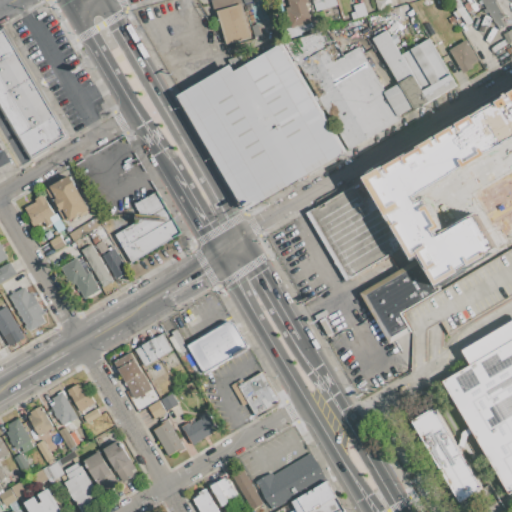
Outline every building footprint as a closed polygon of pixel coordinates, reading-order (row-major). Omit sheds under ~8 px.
[(241,0),(252,37),(226,45),(217,13),(215,14),(211,0),(241,0)] [(287,0),(307,0),(314,21),(308,23),(310,30),(300,33),(298,26),(295,27),(292,15),(289,16),(286,7),(289,6),(287,0)] [(335,0),(337,6),(316,12),(313,3),(312,4),(310,0),(335,0)] [(374,0),(390,0),(393,7),(378,12),(374,0)] [(453,12),(457,9),(451,0),(458,0),(472,23),(467,26),(461,16),(457,19),(453,12)] [(481,0),(495,0),(505,17),(501,19),(505,26),(499,29),(495,22),(494,23),(481,0)] [(365,8),(367,14),(352,19),(350,13),(355,11),(353,5),(363,2),(365,8)] [(251,26),(259,24),(263,36),(255,38),(251,26)] [(0,105),(0,29),(4,27),(69,138),(31,160),(0,105)] [(402,55),(429,39),(457,87),(415,111),(413,108),(400,116),(401,118),(349,149),(299,64),(337,42),(344,55),(359,46),(386,91),(399,84),(372,39),(387,30),(402,55)] [(503,34),(511,30),(511,31),(511,41),(508,43),(503,34)] [(466,40),(480,64),(463,74),(449,50),(466,40)] [(245,210),(177,95),(179,94),(229,64),(230,64),(235,72),(281,44),(344,151),(298,179),(245,210)] [(478,125),(506,108),(511,118),(511,179),(484,196),(452,142),(445,131),(472,115),(478,125)] [(445,131),(452,142),(435,151),(429,140),(445,131)] [(0,143),(10,160),(0,165),(0,143)] [(457,153),(471,177),(464,182),(449,157),(457,153)] [(419,237),(347,279),(309,213),(380,171),(419,237)] [(90,209),(67,223),(47,188),(69,174),(90,209)] [(165,206),(144,218),(136,204),(157,192),(165,206)] [(44,221),(35,226),(35,225),(33,226),(30,221),(32,220),(25,208),(36,201),(35,199),(43,194),(55,214),(57,213),(65,228),(58,232),(53,223),(47,227),(44,221)] [(173,218),(130,243),(123,231),(144,218),(165,206),(173,218)] [(423,257),(496,215),(511,243),(511,248),(441,289),(429,268),(423,257)] [(73,241),(69,233),(98,216),(102,224),(73,241)] [(132,262),(123,247),(130,243),(173,218),(181,233),(132,262)] [(60,235),(65,244),(55,250),(50,241),(60,235)] [(103,241),(107,248),(114,245),(129,272),(118,278),(97,244),(103,241)] [(0,242),(8,257),(0,261),(0,242)] [(82,250),(91,244),(113,281),(103,287),(82,250)] [(511,294),(447,332),(440,320),(415,335),(412,331),(401,312),(437,292),(441,289),(511,248),(511,294)] [(390,344),(361,293),(423,257),(429,268),(424,270),(437,292),(401,312),(412,331),(390,344)] [(76,283),(72,286),(61,267),(76,258),(86,274),(90,272),(100,289),(85,298),(76,283)] [(16,274),(0,282),(0,268),(9,263),(16,274)] [(27,325),(10,296),(24,288),(28,295),(32,292),(44,313),(40,315),(44,322),(28,332),(24,326),(27,325)] [(0,309),(6,306),(24,337),(10,346),(0,329),(0,309)] [(511,490),(506,494),(438,380),(470,365),(461,348),(511,319),(511,490)] [(189,345),(232,320),(248,347),(205,372),(189,345)] [(182,349),(177,352),(169,337),(173,335),(171,332),(176,329),(195,361),(190,364),(182,349)] [(162,334),(172,351),(145,366),(135,349),(162,334)] [(130,352),(147,380),(130,390),(114,362),(130,352)] [(262,372),(279,401),(256,415),(248,402),(238,385),(262,372)] [(242,405),(230,385),(236,382),(238,385),(248,402),(242,405)] [(83,388),(85,387),(94,403),(90,405),(80,411),(68,390),(78,384),(79,386),(81,384),(83,388)] [(51,405),(54,403),(52,399),(58,396),(57,394),(63,391),(78,417),(72,420),(63,426),(51,405)] [(155,419),(148,407),(171,393),(178,405),(155,419)] [(31,414),(30,413),(40,407),(40,409),(42,408),(53,427),(39,436),(28,416),(31,414)] [(101,416),(88,424),(83,416),(97,408),(101,416)] [(434,408),(482,488),(460,501),(412,421),(434,408)] [(201,419),(200,417),(201,417),(201,416),(206,413),(207,416),(210,414),(219,429),(193,444),(182,426),(188,423),(190,426),(201,419)] [(11,430),(7,424),(19,418),(32,441),(30,442),(33,447),(25,452),(22,447),(16,450),(6,433),(11,430)] [(153,430),(163,424),(162,423),(168,419),(185,449),(179,452),(178,450),(168,456),(153,430)] [(69,449),(59,431),(66,427),(69,432),(75,429),(82,441),(69,449)] [(0,435),(10,454),(0,460),(0,435)] [(44,440),(54,458),(47,462),(36,444),(44,440)] [(118,443),(119,442),(136,470),(131,472),(134,476),(122,483),(104,452),(105,451),(104,449),(117,441),(118,443)] [(62,465),(59,459),(74,451),(77,456),(62,465)] [(100,478),(96,480),(85,460),(100,452),(112,473),(102,480),(100,478)] [(22,453),(31,470),(23,475),(13,458),(22,453)] [(275,511),(273,511),(256,481),(272,472),(273,475),(311,453),(327,482),(292,502),(275,511)] [(54,479),(47,468),(57,462),(64,473),(54,479)] [(85,471),(104,502),(86,511),(81,511),(65,483),(69,480),(66,475),(68,474),(65,470),(79,462),(81,466),(82,465),(85,471)] [(242,469),(263,504),(253,510),(232,475),(242,469)] [(222,505),(211,486),(225,478),(226,480),(228,479),(238,496),(222,505)] [(16,497),(10,487),(21,481),(27,491),(16,497)] [(290,511),(296,509),(292,502),(327,482),(336,497),(311,511),(290,511)] [(17,500),(5,506),(0,496),(0,494),(10,488),(17,500)] [(53,498),(57,503),(58,502),(62,509),(61,510),(62,511),(31,511),(26,503),(36,497),(40,504),(43,502),(39,495),(51,488),(56,496),(53,498)] [(218,511),(216,511),(201,511),(194,500),(201,495),(199,492),(205,489),(218,511)] [(337,511),(311,511),(336,497),(343,509),(337,511)]
